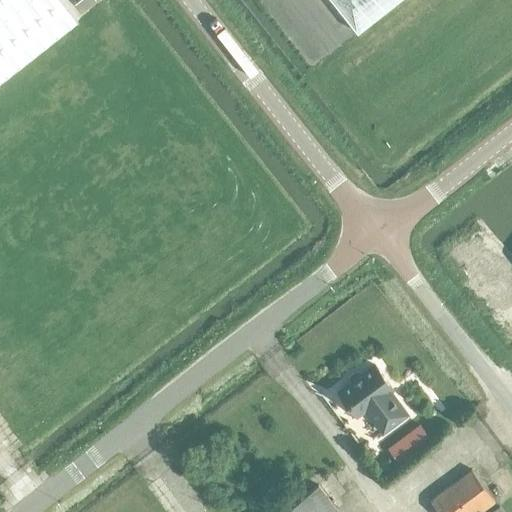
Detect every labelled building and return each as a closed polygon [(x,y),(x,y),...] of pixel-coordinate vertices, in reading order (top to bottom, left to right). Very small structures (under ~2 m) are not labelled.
[(0,0),(0,78),(77,18),(63,0),(0,0)] [(331,0),(357,32),(398,0),(331,0)] [(389,390),(392,388),(374,364),(361,374),(359,371),(355,370),(349,375),(349,379),(351,382),(338,392),(357,416),(366,409),(383,431),(406,413),(389,390)] [(418,423),(387,447),(398,462),(430,438),(418,423)] [(438,511),(478,511),(494,501),(470,469),(429,500),(438,511)] [(337,511),(318,485),(281,511),(337,511)]
